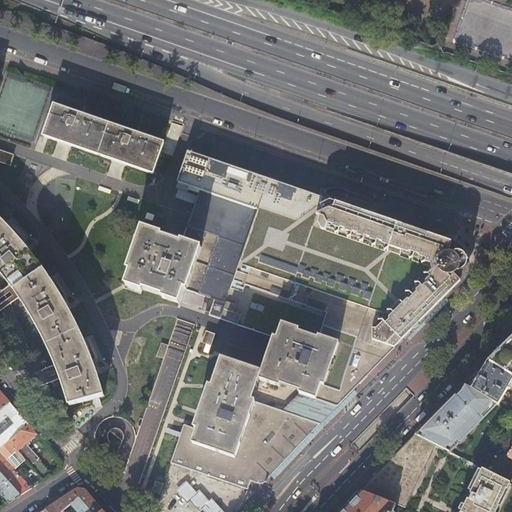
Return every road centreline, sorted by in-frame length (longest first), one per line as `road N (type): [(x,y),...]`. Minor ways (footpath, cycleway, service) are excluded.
road 1 (trunk): [(48,0),(218,81),(511,187)]
road 2 (trunk): [(51,0),(511,157)]
road 3 (trunk): [(511,125),(150,0)]
road 4 (primary): [(511,264),(278,511)]
road 5 (tertiary): [(194,101),(511,213)]
road 6 (trunk): [(511,95),(236,0)]
road 7 (primary): [(316,511),(511,307)]
road 8 (tertiary): [(0,35),(194,101)]
road 9 (residential): [(160,201),(0,145)]
road 10 (residential): [(82,467),(0,370)]
